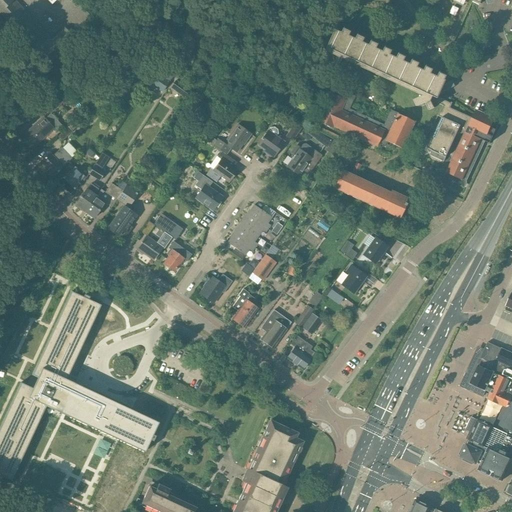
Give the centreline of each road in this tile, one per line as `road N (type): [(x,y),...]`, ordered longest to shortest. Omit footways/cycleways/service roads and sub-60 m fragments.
road 1 (residential): [(311,400),(420,253),(469,210),(511,126)]
road 2 (primary): [(495,220),(426,319),(367,436)]
road 3 (tertiary): [(170,302),(67,223),(0,150)]
road 4 (tertiary): [(311,400),(170,302)]
road 5 (residential): [(170,302),(260,168)]
road 6 (primary): [(388,446),(449,320)]
